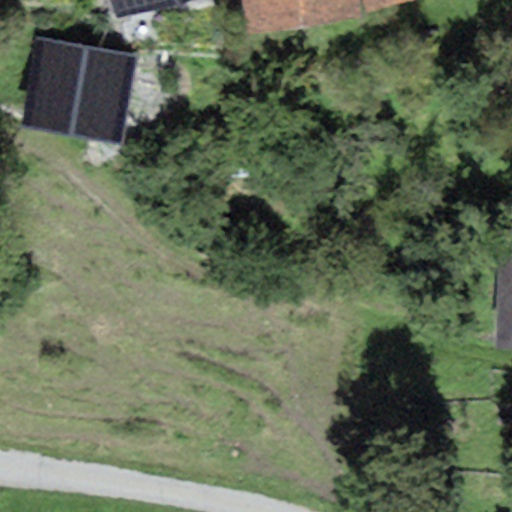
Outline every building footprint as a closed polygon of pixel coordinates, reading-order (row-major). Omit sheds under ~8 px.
[(109,0),(116,21),(179,2),(178,0),(109,0)] [(355,0),(243,0),(248,34),(358,18),(355,0)] [(364,0),(367,12),(408,0),(364,0)] [(139,59),(36,42),(21,127),(124,145),(139,59)] [(511,232),(503,232),(497,349),(511,349),(511,232)]
